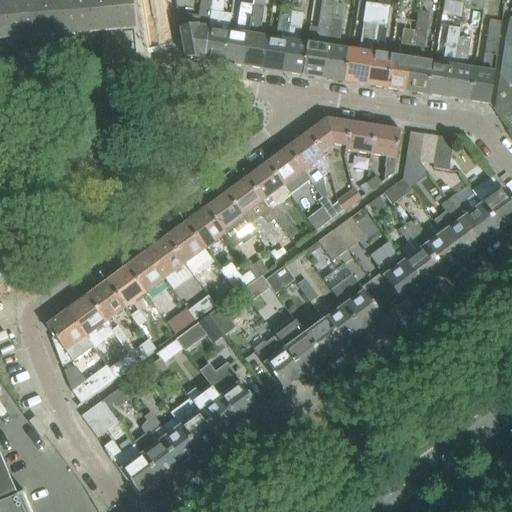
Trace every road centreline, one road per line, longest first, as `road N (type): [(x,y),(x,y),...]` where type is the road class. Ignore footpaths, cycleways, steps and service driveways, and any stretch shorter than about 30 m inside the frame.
road 1 (residential): [(125,511),(64,425),(31,334),(33,318),(40,304),(290,120),(295,96)]
road 2 (residential): [(200,511),(283,419),(511,253)]
road 3 (residential): [(511,178),(471,120),(295,96)]
road 4 (residential): [(295,96),(183,79),(163,56),(154,0)]
road 5 (secondary): [(511,406),(369,511)]
